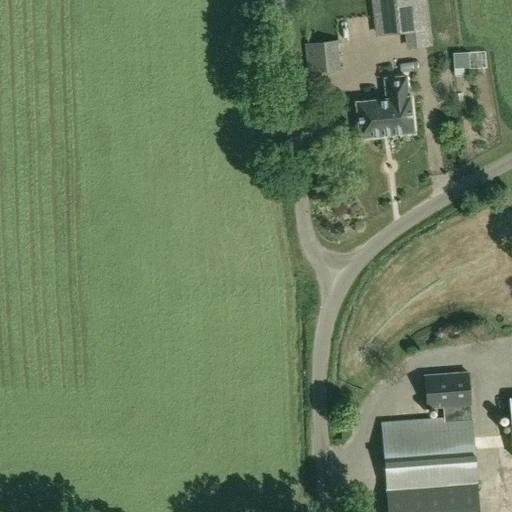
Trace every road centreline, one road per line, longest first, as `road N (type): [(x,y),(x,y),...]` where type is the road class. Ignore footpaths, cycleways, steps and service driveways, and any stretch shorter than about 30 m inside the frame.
road 1 (unclassified): [(337,288),(307,248),(281,0)]
road 2 (unclassified): [(333,511),(319,359),(337,288)]
road 3 (unclassified): [(337,288),(395,226),(511,163)]
